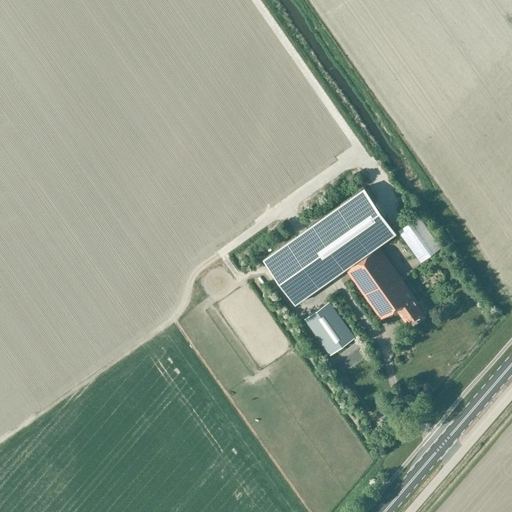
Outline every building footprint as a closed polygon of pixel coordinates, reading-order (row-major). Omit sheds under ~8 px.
[(364,187),(265,258),(296,302),(396,232),(364,187)] [(420,215),(398,230),(420,261),(441,246),(420,215)] [(417,304),(419,303),(379,246),(347,268),(382,318),(396,308),(407,322),(422,311),(417,304)] [(331,353),(354,336),(329,302),(306,318),(331,353)] [(376,332),(381,325),(377,322),(371,329),(376,332)]
